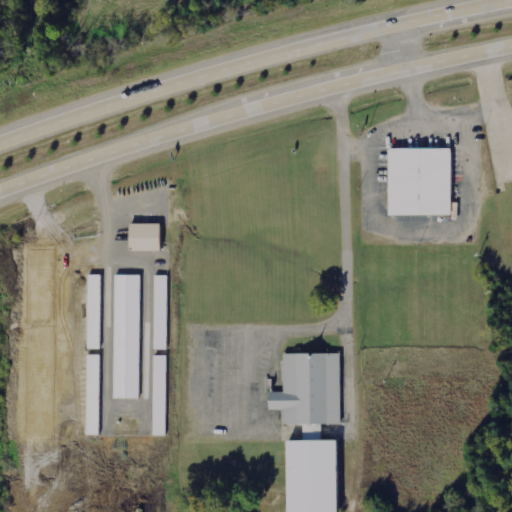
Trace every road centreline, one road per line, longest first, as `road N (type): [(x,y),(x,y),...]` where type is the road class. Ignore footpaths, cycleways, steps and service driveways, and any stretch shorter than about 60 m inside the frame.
road 1 (trunk): [(0,189),(220,112),(511,46)]
road 2 (trunk): [(459,0),(189,70),(0,137)]
